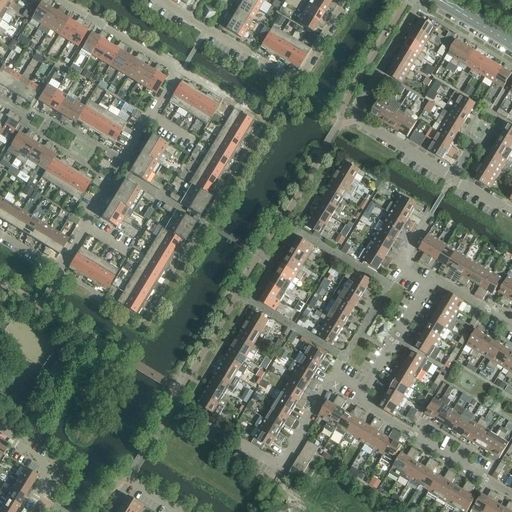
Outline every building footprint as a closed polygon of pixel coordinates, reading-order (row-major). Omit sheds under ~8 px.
[(16,13),(9,8),(13,2),(9,0),(0,0),(0,6),(15,15),(16,13)] [(235,0),(241,4),(237,10),(253,19),(258,10),(241,0),(235,0)] [(241,0),(258,10),(264,1),(262,0),(241,0)] [(275,0),(274,0),(271,5),(276,9),(280,3),(275,0)] [(328,7),(334,11),(335,8),(322,0),(310,0),(308,4),(324,13),(328,7)] [(41,3),(31,18),(41,24),(50,8),(41,3)] [(326,24),(320,20),(324,13),(308,4),(303,13),(324,26),(326,24)] [(5,14),(13,18),(15,15),(0,6),(0,19),(1,20),(5,14)] [(60,6),(57,12),(50,8),(41,24),(38,29),(47,35),(50,30),(63,8),(60,6)] [(203,15),(205,16),(207,17),(209,19),(214,16),(214,9),(209,6),(204,10),(203,15)] [(62,16),(66,10),(63,8),(50,30),(59,35),(69,20),(62,16)] [(26,10),(22,16),(27,19),(31,13),(26,10)] [(233,16),(227,13),(226,15),(247,29),(253,19),(237,10),(233,16)] [(297,23),(312,32),(317,26),(323,29),(324,26),(303,13),(297,23)] [(224,18),(230,22),(226,29),(241,38),(247,29),(226,15),(224,18)] [(79,18),(75,24),(69,20),(59,35),(69,41),(82,19),(79,18)] [(88,31),(81,27),(84,21),(82,19),(69,41),(78,47),(88,31)] [(438,37),(432,34),(436,28),(421,19),(416,29),(435,41),(436,40),(438,37)] [(267,53),(266,54),(269,55),(283,32),(273,26),(267,36),(265,39),(260,47),(266,51),(267,53)] [(428,41),(433,44),(435,41),(416,29),(410,38),(425,47),(428,41)] [(102,31),(98,37),(91,33),(82,49),(91,55),(104,33),(102,31)] [(271,56),(271,55),(273,55),(279,58),(292,38),(283,32),(269,55),(271,56)] [(446,38),(442,44),(448,48),(455,36),(449,32),(446,38)] [(104,41),(107,35),(104,33),(91,55),(101,60),(110,45),(104,41)] [(25,38),(22,43),(27,46),(30,42),(31,41),(25,38)] [(285,64),(285,65),(287,66),(301,43),(292,38),(279,58),(285,62),(285,64)] [(427,55),(421,52),(425,47),(410,38),(404,47),(424,59),(427,55)] [(456,40),(448,55),(453,58),(450,64),(454,66),(466,46),(456,40)] [(120,43),(116,49),(110,45),(101,60),(110,66),(123,44),(120,43)] [(298,70),(311,49),(301,43),(287,66),(289,67),(290,67),(292,66),(298,70)] [(122,52),(126,46),(123,44),(110,66),(119,71),(129,56),(122,52)] [(458,68),(461,63),(466,66),(475,52),(466,46),(454,66),(458,68)] [(417,59),(422,63),(424,59),(404,47),(399,56),(413,65),(417,59)] [(472,69),(469,75),(472,77),(484,57),(475,52),(466,66),(472,69)] [(36,53),(32,59),(37,62),(41,56),(36,53)] [(139,54),(135,60),(129,56),(119,71),(128,77),(141,55),(139,54)] [(141,63),(144,57),(141,55),(128,77),(137,83),(147,67),(141,63)] [(415,74),(410,71),(413,65),(399,56),(393,65),(413,77),(415,74)] [(427,56),(425,59),(433,64),(435,61),(431,59),(432,59),(427,56)] [(476,79),(479,74),(485,77),(494,63),(484,57),(472,77),(476,79)] [(494,83),(503,68),(494,63),(485,77),(494,83)] [(157,65),(153,71),(147,67),(137,83),(147,88),(160,67),(157,65)] [(402,84),(406,78),(411,81),(413,77),(393,65),(388,75),(402,84)] [(431,76),(436,69),(429,65),(425,72),(431,76)] [(3,66),(0,69),(0,91),(12,71),(3,66)] [(159,74),(163,68),(160,67),(147,88),(156,94),(166,79),(159,74)] [(503,89),(511,74),(511,73),(503,68),(494,83),(503,89)] [(85,69),(81,75),(88,79),(91,73),(85,69)] [(0,93),(2,95),(6,89),(12,93),(21,77),(12,71),(0,91),(0,93)] [(18,97),(15,103),(18,104),(31,83),(21,77),(12,93),(18,97)] [(427,78),(423,83),(429,87),(432,81),(427,78)] [(190,84),(188,85),(182,81),(169,102),(179,108),(192,85),(190,83),(190,84)] [(24,100),(31,104),(40,88),(31,83),(18,104),(20,106),(24,100)] [(392,88),(397,91),(400,86),(395,83),(392,88)] [(47,85),(38,100),(45,104),(41,111),(44,112),(57,91),(47,85)] [(195,89),(194,87),(195,86),(192,85),(179,108),(188,113),(200,92),(195,89)] [(463,92),(470,97),(475,89),(468,85),(463,92)] [(409,91),(400,86),(397,92),(406,97),(409,91)] [(430,89),(426,96),(434,101),(438,94),(430,89)] [(47,114),(50,108),(57,112),(66,96),(57,91),(44,112),(47,114)] [(121,91),(118,96),(123,99),(126,94),(121,91)] [(476,104),(455,91),(450,101),(470,113),(476,104)] [(209,95),(208,95),(206,96),(200,92),(188,113),(197,119),(211,96),(209,95)] [(416,102),(419,97),(411,92),(408,97),(416,102)] [(63,116),(60,122),(62,123),(76,102),(66,96),(57,112),(63,116)] [(207,125),(219,104),(213,100),(213,98),(213,97),(211,96),(197,119),(207,125)] [(389,98),(386,103),(380,99),(370,115),(380,121),(392,100),(389,98)] [(77,121),(82,124),(83,126),(82,127),(84,128),(98,106),(89,100),(84,107),(85,107),(77,121)] [(393,107),(396,102),(392,100),(380,121),(389,126),(398,111),(393,107)] [(436,105),(430,101),(424,111),(431,115),(436,105)] [(447,104),(453,108),(449,113),(465,123),(470,113),(450,101),(447,104)] [(65,125),(69,119),(76,123),(77,121),(85,107),(84,107),(76,102),(62,123),(65,125)] [(87,130),(87,129),(89,128),(95,132),(108,111),(98,106),(84,128),(87,130)] [(255,122),(234,109),(228,119),(251,133),(252,131),(251,130),(251,128),(255,122)] [(407,109),(404,114),(398,111),(389,126),(398,132),(411,111),(407,109)] [(10,111),(6,117),(0,113),(0,133),(12,113),(10,111)] [(101,136),(101,138),(103,140),(117,117),(108,111),(95,132),(101,136)] [(135,111),(131,116),(137,120),(141,114),(135,111)] [(417,122),(411,119),(415,113),(411,111),(398,132),(408,138),(417,122)] [(0,135),(9,140),(18,125),(12,121),(15,115),(12,113),(0,133),(0,135)] [(446,119),(441,116),(438,119),(459,132),(465,123),(449,113),(446,119)] [(105,141),(106,140),(108,140),(114,144),(127,123),(117,117),(103,140),(105,141)] [(249,134),(250,135),(251,133),(228,119),(222,128),(243,141),(247,135),(249,134)] [(434,127),(439,130),(438,132),(454,141),(459,132),(438,119),(434,127)] [(183,122),(180,127),(182,128),(186,131),(188,128),(188,125),(185,123),(183,122)] [(421,122),(417,128),(422,131),(425,124),(421,122)] [(511,125),(509,124),(503,133),(511,138),(511,125)] [(240,149),(240,147),(243,141),(222,128),(217,137),(240,151),(241,149),(240,149)] [(18,133),(9,148),(19,154),(32,133),(29,131),(25,137),(18,133)] [(420,147),(426,137),(415,131),(410,140),(420,147)] [(433,141),(448,150),(454,141),(438,132),(433,141)] [(31,140),(34,134),(32,133),(19,154),(16,159),(25,165),(28,160),(37,144),(31,140)] [(511,138),(503,133),(497,142),(511,151),(511,138)] [(172,156),(164,151),(168,144),(152,135),(146,144),(170,159),(172,156)] [(238,153),(240,151),(217,137),(211,147),(232,159),(236,153),(238,153)] [(427,150),(442,160),(448,150),(433,141),(427,150)] [(47,142),(44,148),(37,144),(28,160),(37,165),(50,144),(47,142)] [(511,158),(509,157),(511,153),(511,151),(497,142),(492,151),(511,163),(511,158)] [(55,158),(56,156),(49,152),(53,145),(50,144),(37,165),(46,171),(55,157),(55,158)] [(161,157),(168,162),(170,159),(146,144),(141,153),(157,163),(161,157)] [(229,167),(229,165),(232,159),(211,147),(206,156),(229,170),(230,167),(229,167)] [(505,165),(510,168),(511,165),(511,163),(492,151),(486,161),(502,170),(505,165)] [(162,166),(157,163),(141,153),(135,163),(137,165),(138,164),(156,175),(162,166)] [(226,171),(227,172),(229,170),(206,156),(200,165),(221,178),(224,172),(226,171)] [(63,160),(62,160),(60,161),(55,158),(55,157),(46,171),(41,178),(51,184),(65,161),(63,160)] [(67,165),(67,163),(67,162),(65,161),(51,184),(60,189),(73,169),(67,165)] [(358,175),(363,178),(366,174),(345,161),(339,170),(355,180),(358,175)] [(502,170),(486,161),(481,170),(496,179),(502,170)] [(150,185),(153,180),(156,175),(138,164),(137,165),(132,174),(150,185)] [(218,186),(217,184),(221,178),(200,165),(195,174),(217,188),(219,186),(218,186)] [(81,171),(81,172),(79,172),(73,169),(60,189),(70,195),(83,172),(81,171)] [(360,183),(355,180),(339,170),(334,180),(354,192),(360,183)] [(475,179),(490,189),(496,179),(481,170),(475,179)] [(79,201),(92,180),(86,176),(85,174),(85,173),(83,172),(70,195),(79,201)] [(213,191),(215,190),(216,191),(217,188),(195,174),(188,184),(191,186),(191,185),(210,196),(213,191)] [(153,180),(150,185),(159,190),(162,190),(164,187),(153,180)] [(347,193),(352,196),(354,192),(334,180),(328,189),(343,198),(347,193)] [(137,188),(138,185),(133,182),(132,184),(127,182),(122,191),(121,191),(140,202),(142,198),(145,193),(137,188)] [(383,194),(388,186),(383,183),(378,190),(383,194)] [(206,207),(212,197),(210,196),(191,185),(191,186),(185,194),(204,205),(203,206),(206,207)] [(27,186),(23,193),(29,197),(33,190),(27,186)] [(129,209),(134,212),(140,202),(121,191),(122,191),(119,189),(113,199),(129,209)] [(346,207),(340,203),(343,198),(328,189),(322,198),(343,211),(346,207)] [(34,192),(30,198),(36,202),(40,195),(34,192)] [(145,193),(142,198),(153,204),(155,201),(154,198),(145,193)] [(172,193),(170,196),(170,199),(179,204),(182,199),(172,193)] [(198,215),(203,206),(204,205),(185,194),(182,199),(179,204),(188,209),(186,211),(192,215),(193,212),(198,215)] [(415,209),(421,213),(424,209),(402,196),(396,205),(412,214),(415,209)] [(335,212),(341,215),(343,211),(322,198),(317,207),(332,217),(335,212)] [(363,210),(369,201),(364,198),(359,208),(363,210)] [(125,215),(129,209),(113,199),(107,208),(131,223),(133,220),(125,215)] [(0,219),(3,221),(13,205),(3,200),(0,205),(0,219)] [(164,205),(162,208),(173,215),(175,210),(167,204),(164,205)] [(10,225),(6,231),(9,233),(22,211),(13,205),(3,221),(10,225)] [(415,224),(408,220),(412,214),(396,205),(391,214),(413,228),(415,224)] [(334,225),(329,222),(332,217),(317,207),(311,217),(332,229),(334,225)] [(102,218),(118,228),(122,221),(130,225),(131,223),(107,208),(102,218)] [(188,231),(188,230),(194,221),(175,210),(173,215),(170,220),(188,231)] [(12,234),(15,229),(22,233),(31,216),(22,211),(9,233),(12,234)] [(404,228),(410,232),(413,228),(391,214),(385,223),(400,233),(404,228)] [(28,236),(25,242),(27,244),(41,222),(31,216),(22,233),(28,236)] [(305,226),(321,235),(324,230),(329,233),(332,229),(311,217),(305,226)] [(183,241),(185,242),(191,232),(188,230),(188,231),(170,220),(165,228),(164,229),(183,240),(183,241)] [(30,246),(34,240),(40,244),(50,228),(41,222),(27,244),(30,246)] [(404,242),(397,238),(400,233),(385,223),(379,233),(402,246),(404,242)] [(181,248),(180,248),(179,246),(183,241),(183,240),(164,229),(165,228),(163,227),(157,237),(179,251),(181,248)] [(47,248),(43,253),(46,255),(59,233),(50,228),(40,244),(47,248)] [(49,257),(52,251),(59,255),(69,239),(59,233),(46,255),(49,257)] [(392,246),(399,250),(402,246),(379,233),(374,242),(389,251),(392,246)] [(429,234),(419,250),(425,253),(421,260),(425,262),(438,240),(429,234)] [(175,253),(177,252),(178,253),(179,251),(157,237),(151,246),(172,259),(175,253)] [(316,255),(311,252),(315,246),(299,237),(293,246),(314,259),(316,255)] [(429,265),(433,258),(438,261),(447,246),(438,240),(425,262),(429,265)] [(393,260),(386,256),(389,251),(374,242),(368,251),(390,265),(393,260)] [(352,246),(347,243),(342,252),(347,255),(352,246)] [(170,267),(169,267),(168,265),(172,259),(151,246),(145,255),(168,269),(170,267)] [(307,259),(312,262),(314,259),(293,246),(288,255),(303,265),(307,259)] [(443,264),(439,271),(443,273),(457,251),(447,246),(438,261),(443,264)] [(68,268),(75,272),(75,274),(77,276),(91,253),(81,247),(68,268)] [(363,260),(360,258),(358,262),(362,264),(364,262),(378,270),(381,265),(388,269),(390,265),(368,251),(363,260)] [(447,276),(451,269),(457,272),(466,257),(457,251),(443,273),(447,276)] [(79,277),(80,276),(82,276),(87,279),(100,258),(91,253),(77,276),(79,277)] [(164,272),(166,271),(167,272),(168,269),(145,255),(140,265),(161,277),(164,272)] [(305,274),(300,270),(303,265),(288,255),(282,265),(303,277),(305,274)] [(462,275),(458,282),(462,285),(475,262),(466,257),(457,272),(462,275)] [(93,283),(94,285),(93,286),(95,287),(109,264),(100,258),(87,279),(93,283)] [(466,287),(470,280),(475,283),(484,268),(475,262),(462,285),(466,287)] [(98,288),(98,287),(100,287),(106,291),(119,270),(109,264),(95,287),(98,288)] [(158,286),(158,285),(157,283),(161,277),(140,265),(134,274),(157,288),(158,286)] [(295,278),(301,281),(303,277),(282,265),(277,274),(292,283),(295,278)] [(480,287),(476,293),(480,296),(494,274),(484,268),(475,283),(480,287)] [(372,281),(356,271),(353,277),(347,274),(345,277),(366,290),(372,281)] [(335,276),(329,273),(326,278),(331,282),(335,276)] [(153,290),(155,290),(156,290),(157,288),(134,274),(129,283),(149,296),(153,290)] [(294,292),(289,289),(292,283),(277,274),(271,283),(292,296),(294,292)] [(484,298),(488,292),(494,295),(503,279),(494,274),(480,296),(484,298)] [(339,287),(360,299),(366,290),(345,277),(339,287)] [(504,296),(500,303),(504,305),(511,291),(511,279),(508,277),(499,293),(504,296)] [(323,282),(320,287),(325,290),(326,291),(329,286),(323,282)] [(147,304),(146,304),(146,302),(149,296),(129,283),(123,292),(146,306),(147,304)] [(284,296),(290,299),(292,296),(271,283),(265,292),(281,302),(284,296)] [(334,296),(355,308),(360,299),(339,287),(334,296)] [(117,302),(138,315),(142,309),(144,308),(145,309),(146,306),(123,292),(117,302)] [(260,302),(280,314),(283,311),(277,307),(281,302),(265,292),(260,302)] [(464,301),(449,292),(443,302),(458,311),(464,301)] [(328,305),(349,318),(355,308),(334,296),(328,305)] [(437,311),(453,320),(458,311),(443,302),(437,311)] [(323,314),(344,327),(349,318),(328,305),(323,314)] [(483,313),(478,310),(473,320),(477,322),(483,313)] [(271,329),(266,326),(269,321),(254,311),(248,321),(269,333),(271,329)] [(432,320),(449,331),(452,332),(458,323),(453,320),(437,311),(432,320)] [(321,318),(326,321),(322,327),(338,336),(344,327),(323,314),(321,318)] [(444,340),(449,331),(432,320),(426,329),(442,339),(444,340)] [(261,334),(267,337),(269,333),(248,321),(243,330),(258,339),(261,334)] [(287,336),(291,330),(286,327),(282,334),(287,336)] [(319,332),(314,329),(311,333),(332,346),(338,336),(322,327),(319,332)] [(389,330),(387,327),(381,327),(378,332),(381,337),(385,337),(387,337),(387,335),(388,333),(390,332),(389,330)] [(420,339),(436,348),(442,339),(426,329),(420,339)] [(260,348),(255,345),(258,339),(243,330),(237,339),(258,352),(260,348)] [(466,346),(472,349),(469,355),(473,357),(485,336),(476,330),(466,346)] [(476,359),(480,354),(485,357),(495,342),(485,336),(473,357),(476,359)] [(250,353),(255,356),(258,352),(237,339),(231,348),(247,358),(250,353)] [(420,339),(415,348),(435,360),(441,351),(436,348),(420,339)] [(491,360),(488,366),(491,368),(504,347),(495,342),(485,357),(491,360)] [(306,343),(300,352),(305,355),(327,369),(330,365),(323,361),(326,355),(306,343)] [(495,370),(498,365),(504,368),(511,354),(511,352),(504,347),(491,368),(495,370)] [(249,366),(244,363),(247,358),(231,348),(226,358),(247,370),(249,366)] [(433,364),(413,351),(407,361),(422,370),(428,373),(433,364)] [(318,369),(325,373),(327,369),(305,355),(300,365),(315,374),(318,369)] [(455,359),(450,357),(445,366),(449,369),(455,359)] [(239,371),(244,374),(247,370),(226,358),(220,367),(236,376),(239,371)] [(319,383),(312,379),(315,374),(300,365),(294,361),(289,371),(294,374),(316,387),(319,383)] [(422,370),(407,361),(401,370),(417,380),(422,370)] [(466,368),(475,373),(478,370),(468,364),(466,368)] [(238,385),(233,382),(236,376),(220,367),(215,376),(235,389),(238,385)] [(260,370),(256,376),(261,379),(265,373),(260,370)] [(417,380),(401,370),(396,379),(411,389),(417,380)] [(307,387),(314,391),(316,387),(294,374),(288,383),(304,392),(307,387)] [(228,390),(233,393),(235,389),(215,376),(209,385),(225,395),(228,390)] [(411,389),(396,379),(390,389),(406,398),(411,389)] [(499,379),(496,385),(503,390),(507,384),(499,379)] [(262,380),(259,385),(266,389),(269,384),(262,380)] [(307,402),(301,398),(304,392),(288,383),(283,392),(305,406),(307,402)] [(227,403),(221,400),(225,395),(209,385),(204,395),(224,407),(227,403)] [(444,395),(447,397),(453,388),(450,386),(444,395)] [(253,392),(247,388),(244,394),(250,398),(253,392)] [(406,398),(390,389),(385,398),(400,407),(406,398)] [(296,406),(303,410),(305,406),(283,392),(277,401),(293,411),(296,406)] [(240,400),(246,403),(250,398),(244,394),(240,400)] [(198,404),(219,417),(224,407),(204,395),(198,404)] [(338,396),(333,404),(328,401),(318,417),(328,422),(342,398),(338,396)] [(440,402),(435,398),(425,414),(435,420),(447,399),(444,397),(440,402)] [(341,409),(346,401),(342,398),(328,422),(325,428),(334,433),(347,413),(341,409)] [(379,407),(394,417),(400,407),(385,398),(379,407)] [(453,410),(448,406),(451,401),(447,399),(435,420),(444,425),(453,410)] [(296,420),(290,416),(293,411),(277,401),(272,411),(294,424),(296,420)] [(457,404),(453,410),(444,425),(453,431),(466,410),(457,404)] [(357,407),(352,416),(347,413),(334,433),(343,439),(361,410),(357,407)] [(360,421),(365,412),(361,410),(343,439),(352,444),(356,439),(365,424),(360,421)] [(466,410),(453,431),(462,436),(472,421),(475,416),(466,410)] [(285,424),(291,428),(294,424),(272,411),(266,420),(282,429),(285,424)] [(255,427),(260,430),(261,429),(283,443),(285,439),(278,435),(282,429),(266,420),(261,416),(255,427)] [(375,418),(370,427),(365,424),(356,439),(365,445),(379,421),(375,418)] [(481,419),(477,424),(472,421),(462,436),(472,442),(484,421),(481,419)] [(378,432),(383,423),(379,421),(365,445),(374,450),(383,435),(378,432)] [(485,429),(488,423),(484,421),(472,442),(481,448),(490,432),(485,429)] [(270,448),(274,443),(280,447),(283,443),(261,429),(260,430),(252,444),(262,450),(265,445),(270,448)] [(394,429),(389,438),(383,435),(374,450),(383,456),(398,432),(394,429)] [(499,430),(496,435),(490,432),(481,448),(490,453),(503,432),(499,430)] [(380,461),(389,467),(402,446),(397,443),(402,434),(398,432),(383,456),(380,461)] [(509,443),(503,440),(506,434),(503,432),(490,453),(500,459),(509,443)] [(319,448),(308,441),(305,446),(316,453),(319,448)] [(316,453),(305,446),(302,452),(313,458),(316,453)] [(412,448),(407,456),(402,453),(389,474),(399,480),(416,450),(412,448)] [(415,461),(420,453),(416,450),(399,480),(408,485),(420,464),(415,461)] [(313,458),(302,452),(299,457),(310,463),(313,458)] [(325,452),(322,457),(330,461),(332,457),(325,452)] [(310,463),(299,457),(296,462),(307,468),(310,463)] [(431,459),(425,468),(420,464),(408,485),(417,491),(420,486),(435,461),(431,459)] [(434,472),(439,464),(435,461),(420,486),(429,491),(439,476),(434,472)] [(307,468),(296,462),(293,467),(304,473),(307,468)] [(288,475),(299,481),(304,473),(293,467),(288,475)] [(38,476),(34,474),(25,468),(18,478),(32,486),(38,476)] [(449,470),(444,479),(439,476),(429,491),(439,497),(453,473),(449,470)] [(452,484),(457,475),(453,473),(439,497),(436,501),(445,507),(457,487),(452,484)] [(32,486),(18,478),(13,488),(26,496),(32,486)] [(371,481),(369,485),(377,490),(380,485),(371,481)] [(468,481),(462,490),(457,487),(445,507),(454,511),(457,508),(472,484),(468,481)] [(463,511),(467,511),(476,498),(471,495),(476,486),(472,484),(457,508),(463,511)] [(26,496),(13,488),(8,485),(2,495),(7,497),(20,505),(26,496)] [(487,497),(482,494),(471,511),(484,511),(495,493),(491,491),(487,497)] [(395,493),(392,498),(397,502),(400,498),(400,497),(395,493)] [(495,502),(499,496),(495,493),(484,511),(496,511),(501,505),(495,502)] [(140,511),(144,506),(127,496),(122,506),(131,511),(140,511)] [(15,511),(20,505),(7,497),(1,507),(8,511),(15,511)] [(300,511),(326,511),(308,501),(300,511)] [(511,503),(510,502),(506,509),(501,505),(496,511),(509,511),(511,507),(511,503)]
